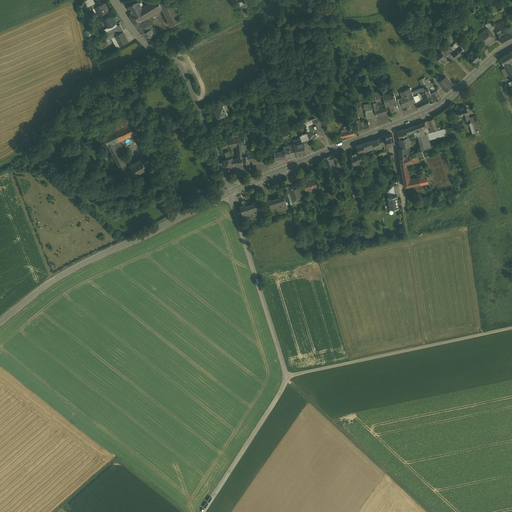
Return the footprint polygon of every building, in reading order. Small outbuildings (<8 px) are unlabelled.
[(139,20),(141,22),(147,18),(147,17),(161,9),(159,4),(156,0),(154,0),(141,8),(132,14),(129,16),(135,23),(139,20)] [(168,0),(166,0),(159,4),(161,9),(171,28),(181,23),(168,0)] [(99,4),(95,7),(97,12),(99,11),(100,14),(108,10),(104,2),(99,4)] [(138,2),(135,3),(128,7),(132,14),(141,8),(138,2)] [(496,5),(490,9),(492,11),(491,12),(493,16),(500,11),(496,5)] [(435,20),(446,31),(454,23),(450,19),(451,19),(446,13),(443,15),(442,13),(435,20)] [(111,15),(104,20),(108,27),(116,23),(111,15)] [(141,22),(143,26),(147,30),(151,28),(153,28),(147,18),(141,22)] [(494,29),(499,39),(504,36),(501,29),(509,25),(505,19),(492,26),(494,29)] [(141,22),(139,20),(135,23),(139,29),(143,26),(141,22)] [(481,29),(483,31),(488,28),(491,32),(494,29),(492,26),(490,22),(481,29)] [(108,27),(103,30),(105,33),(117,26),(116,23),(108,27)] [(117,26),(105,33),(109,39),(111,38),(115,36),(123,31),(120,24),(117,26)] [(147,30),(143,26),(139,29),(145,37),(154,34),(151,28),(147,30)] [(483,31),(477,36),(485,46),(495,38),(491,32),(488,28),(483,31)] [(91,31),(85,33),(87,40),(93,38),(91,31)] [(123,31),(115,36),(120,45),(128,40),(123,31)] [(504,36),(499,39),(502,45),(511,39),(511,31),(510,33),(504,36)] [(453,45),(451,48),(454,51),(460,46),(452,38),(449,34),(447,32),(444,35),(453,45)] [(120,45),(115,36),(111,38),(116,47),(120,45)] [(449,46),(447,49),(456,59),(465,52),(460,46),(454,51),(451,48),(449,46)] [(445,49),(441,53),(446,59),(450,55),(445,49)] [(480,58),(473,50),(468,55),(475,63),(480,58)] [(446,59),(441,53),(436,58),(441,64),(446,59)] [(506,54),(500,58),(503,65),(508,62),(509,61),(506,54)] [(511,69),(508,62),(503,65),(505,68),(509,75),(511,81),(511,69)] [(439,89),(443,87),(439,81),(435,76),(432,78),(439,89)] [(445,77),(439,81),(443,87),(445,89),(447,87),(448,87),(452,84),(449,81),(449,82),(445,77)] [(416,81),(420,88),(426,86),(422,79),(422,78),(416,81)] [(424,78),(422,79),(426,86),(428,90),(430,94),(431,94),(432,93),(433,93),(436,91),(429,78),(426,80),(424,78)] [(402,98),(399,99),(401,103),(403,108),(415,102),(413,96),(409,88),(403,91),(406,96),(402,98)] [(373,104),(374,110),(379,108),(377,104),(381,103),(382,107),(386,106),(381,90),(373,93),(374,98),(371,99),(373,104)] [(436,91),(433,93),(432,93),(431,94),(433,97),(436,101),(441,98),(437,91),(436,91)] [(383,95),(386,105),(392,104),(391,102),(397,100),(394,92),(383,95)] [(422,99),(420,94),(413,96),(415,102),(419,109),(430,104),(427,99),(424,100),(422,101),(421,100),(422,99)] [(392,104),(394,111),(400,109),(397,100),(391,102),(392,104)] [(366,119),(376,116),(374,110),(373,104),(363,105),(366,113),(364,113),(366,119)] [(217,107),(214,109),(211,110),(215,119),(218,118),(221,116),(227,114),(223,105),(217,107)] [(379,108),(374,110),(376,116),(388,113),(386,106),(382,107),(379,108)] [(465,106),(461,107),(460,106),(456,108),(459,117),(462,116),(468,114),(465,106)] [(110,121),(115,131),(131,124),(127,114),(110,121)] [(304,122),(307,132),(310,131),(309,126),(314,124),(313,121),(318,119),(317,117),(304,122)] [(360,124),(359,118),(356,119),(359,130),(369,128),(368,122),(360,124)] [(314,124),(309,126),(310,131),(312,138),(313,139),(318,138),(318,137),(324,135),(320,123),(318,119),(313,121),(314,124)] [(432,119),(427,121),(431,132),(440,129),(440,127),(435,128),(432,119)] [(425,122),(415,125),(416,130),(417,130),(421,128),(427,127),(425,122)] [(474,122),(469,123),(472,134),(481,131),(479,126),(476,128),(474,122)] [(115,131),(103,136),(108,145),(113,143),(119,140),(133,134),(136,133),(131,124),(115,131)] [(415,125),(405,129),(406,134),(416,130),(415,125)] [(278,131),(281,140),(288,138),(285,129),(278,131)] [(405,129),(397,132),(399,139),(407,136),(406,134),(405,129)] [(431,132),(426,133),(428,138),(431,137),(432,139),(445,135),(443,129),(440,129),(431,132)] [(142,130),(136,133),(133,134),(148,160),(157,155),(142,130)] [(349,130),(339,133),(341,140),(354,137),(353,135),(352,130),(349,130)] [(241,147),(241,149),(249,148),(246,135),(241,136),(240,133),(232,135),(232,138),(228,139),(229,140),(230,146),(230,148),(236,147),(236,148),(238,148),(241,147)] [(308,133),(300,136),(301,142),(302,142),(303,143),(308,141),(307,140),(310,140),(310,139),(308,133)] [(426,133),(419,135),(422,145),(423,149),(430,147),(429,143),(428,138),(426,133)] [(392,134),(384,137),(386,143),(387,146),(393,145),(392,143),(394,142),(394,141),(392,134)] [(384,136),(377,139),(380,145),(386,143),(384,137),(384,136)] [(408,137),(399,139),(398,139),(400,148),(401,148),(404,147),(410,146),(408,137)] [(377,139),(372,141),(374,145),(375,147),(375,148),(380,147),(380,145),(377,139)] [(113,143),(119,154),(125,151),(119,140),(113,143)] [(230,146),(229,140),(219,144),(221,149),(230,146)] [(301,142),(293,144),(296,156),(296,155),(300,154),(300,155),(302,154),(305,153),(303,143),(302,142),(301,142)] [(369,142),(356,147),(357,151),(358,154),(365,151),(364,148),(370,146),(369,142)] [(119,154),(113,143),(108,145),(123,174),(128,171),(119,154)] [(293,144),(283,147),(285,154),(286,158),(296,156),(293,144)] [(422,145),(405,151),(405,157),(409,156),(414,153),(423,149),(422,145)] [(277,152),(274,152),(275,155),(274,155),(275,160),(284,158),(286,158),(285,154),(284,155),(283,150),(277,152)] [(362,162),(358,154),(357,151),(348,155),(353,165),(362,162)] [(416,152),(414,153),(409,156),(411,162),(413,162),(414,162),(419,161),(418,159),(416,152)] [(334,155),(324,159),(328,169),(334,167),(332,161),(336,159),(334,155)] [(409,156),(400,159),(400,166),(402,176),(408,175),(406,164),(411,162),(409,156)] [(228,159),(224,160),(226,167),(234,165),(232,160),(232,158),(228,159)] [(345,159),(342,161),(348,175),(351,173),(345,159)] [(140,161),(129,167),(131,169),(128,171),(123,174),(127,180),(146,169),(141,160),(140,161)] [(408,175),(402,176),(404,187),(420,184),(419,179),(409,180),(408,175)] [(427,177),(419,179),(420,184),(423,184),(423,185),(425,185),(429,184),(429,182),(428,182),(427,177)] [(313,178),(303,181),(306,192),(316,189),(314,181),(313,178)] [(289,189),(288,189),(290,193),(293,202),(302,199),(298,186),(289,189)] [(330,191),(325,193),(327,202),(333,200),(330,191)] [(282,195),(278,196),(278,197),(271,200),(270,198),(268,199),(271,208),(277,206),(277,207),(280,206),(281,210),(287,208),(284,197),(283,198),(282,195)] [(388,197),(387,197),(388,201),(389,209),(394,208),(399,207),(397,196),(388,197)] [(253,204),(246,206),(245,205),(243,205),(245,214),(246,214),(252,212),(252,213),(255,212),(256,215),(262,214),(259,203),(257,204),(256,201),(252,202),(253,204)] [(394,212),(394,208),(389,209),(388,201),(384,201),(385,213),(394,212)]
